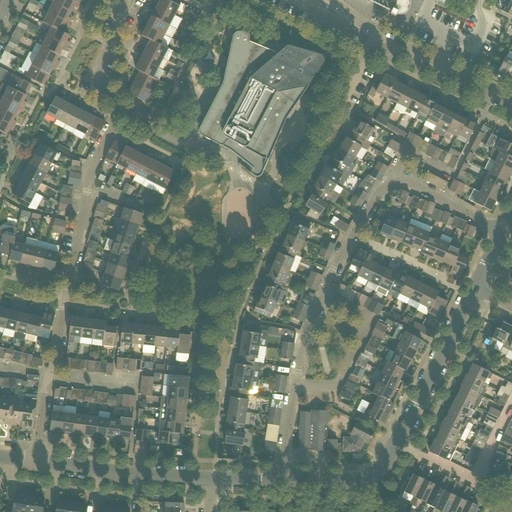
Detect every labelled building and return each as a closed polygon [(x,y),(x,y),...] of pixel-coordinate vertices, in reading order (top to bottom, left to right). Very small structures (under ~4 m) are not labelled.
[(72,0),(54,0),(53,3),(71,12),(73,7),(78,9),(80,4),(72,0)] [(180,6),(168,0),(156,0),(160,2),(157,7),(175,16),(180,6)] [(367,0),(391,12),(390,14),(396,16),(397,14),(398,15),(400,15),(401,15),(402,15),(403,15),(405,14),(406,14),(406,13),(407,12),(408,11),(409,10),(409,9),(410,8),(410,7),(410,6),(410,0),(367,0)] [(511,3),(504,0),(501,0),(498,9),(503,12),(511,16),(511,3)] [(29,3),(27,7),(36,11),(37,7),(29,3)] [(53,3),(48,12),(69,23),(71,19),(68,17),(71,12),(53,3)] [(170,26),(175,16),(157,7),(154,12),(151,10),(149,15),(170,26)] [(67,28),(69,23),(48,12),(43,22),(52,27),(52,26),(61,31),(64,26),(67,28)] [(165,35),(170,26),(149,15),(146,19),(150,21),(147,26),(165,35)] [(30,23),(21,18),(19,22),(28,27),(30,23)] [(186,22),(195,27),(197,23),(188,18),(186,22)] [(19,22),(17,26),(26,31),(28,27),(19,22)] [(195,27),(186,22),(184,26),(193,30),(195,27)] [(47,36),(68,47),(70,43),(67,41),(70,35),(61,31),(52,26),(52,27),(47,36)] [(165,35),(147,26),(144,31),(141,29),(139,34),(147,39),(159,45),(160,44),(165,35)] [(320,54),(306,51),(241,32),(240,32),(239,32),(238,32),(236,32),(235,33),(234,34),(234,35),(233,36),(233,37),(223,82),(223,84),(222,85),(202,123),(199,129),(199,130),(199,131),(199,132),(199,133),(200,134),(200,135),(201,136),(230,150),(231,151),(246,163),(243,166),(239,164),(254,177),(255,177),(256,177),(258,177),(259,177),(260,177),(261,176),(261,175),(262,174),(285,121),(286,119),(287,118),(323,65),(324,64),(324,63),(324,62),(324,61),(324,60),(324,59),(324,58),(323,57),(322,56),(321,55),(320,54)] [(47,36),(42,46),(60,55),(62,50),(65,52),(68,47),(47,36)] [(20,42),(11,38),(9,42),(18,46),(20,42)] [(177,41),(185,46),(187,42),(179,38),(177,41)] [(148,45),(146,50),(163,59),(168,48),(160,44),(159,45),(147,39),(145,43),(148,45)] [(183,50),(185,46),(177,41),(175,45),(183,50)] [(9,42),(8,45),(7,45),(12,48),(16,50),(18,46),(9,42)] [(9,52),(12,48),(7,45),(0,59),(0,62),(12,69),(18,57),(9,52)] [(42,46),(37,56),(58,66),(60,62),(57,60),(60,55),(42,46)] [(158,68),(163,59),(146,50),(143,55),(140,53),(137,57),(158,68)] [(187,58),(180,55),(178,54),(176,58),(185,62),(187,58)] [(37,56),(32,65),(50,74),(52,69),(55,71),(58,66),(37,56)] [(153,78),(158,68),(137,57),(135,62),(138,64),(135,69),(140,71),(153,78)] [(511,60),(506,57),(497,74),(497,75),(501,77),(502,75),(508,78),(511,69),(511,60)] [(23,75),(44,86),(50,74),(32,65),(28,72),(26,71),(23,75)] [(170,69),(168,73),(176,77),(178,74),(170,69)] [(140,71),(134,83),(154,93),(156,89),(154,88),(158,80),(153,78),(140,71)] [(176,77),(168,73),(166,77),(174,81),(176,77)] [(27,95),(32,85),(12,74),(10,78),(12,80),(9,86),(27,95)] [(376,93),(386,98),(395,81),(396,80),(385,74),(379,85),(374,82),(368,95),(374,98),(376,93)] [(386,98),(397,103),(406,86),(395,81),(386,98)] [(146,103),(149,96),(150,95),(152,96),(154,93),(134,83),(128,94),(146,103)] [(24,101),(27,95),(9,86),(9,87),(2,84),(0,88),(0,95),(4,97),(4,96),(25,106),(27,103),(24,101)] [(416,92),(406,86),(397,103),(394,109),(404,114),(405,112),(416,92)] [(417,114),(426,97),(416,92),(405,112),(404,114),(414,120),(417,114)] [(0,103),(0,106),(17,115),(19,110),(22,112),(25,106),(4,96),(4,97),(0,103)] [(61,99),(55,97),(46,114),(56,119),(67,98),(62,96),(61,99)] [(437,102),(426,97),(417,114),(427,119),(435,104),(436,104),(437,102)] [(65,124),(74,106),(70,104),(72,101),(67,98),(56,119),(65,124)] [(445,109),(436,104),(435,104),(427,119),(424,126),(434,131),(437,126),(445,109)] [(0,106),(0,118),(15,126),(17,122),(14,120),(17,115),(0,106)] [(75,129),(86,108),(82,106),(80,109),(74,106),(65,124),(75,129)] [(85,134),(94,117),(89,114),(91,111),(86,108),(75,129),(85,134)] [(455,115),(445,109),(437,126),(434,131),(444,136),(455,115)] [(465,120),(456,115),(455,115),(444,136),(444,137),(449,140),(452,134),(457,137),(458,135),(465,120)] [(91,141),(95,143),(106,123),(94,117),(85,134),(92,138),(91,141)] [(468,140),(477,123),(466,117),(465,120),(458,135),(468,140)] [(0,131),(6,135),(9,129),(12,131),(15,126),(0,118),(0,131)] [(378,122),(385,126),(387,123),(380,118),(378,122)] [(371,142),(368,140),(374,129),(359,120),(352,131),(354,132),(352,136),(369,146),(371,142)] [(387,128),(394,132),(397,128),(390,124),(387,128)] [(398,134),(405,138),(407,135),(400,130),(398,134)] [(410,132),(406,139),(405,143),(410,146),(416,135),(410,132)] [(355,158),(361,148),(367,151),(369,146),(352,136),(349,133),(348,133),(346,138),(340,148),(355,158)] [(44,142),(48,144),(53,136),(48,134),(44,142)] [(421,138),(416,135),(410,146),(416,149),(421,139),(421,138)] [(511,153),(511,144),(498,138),(493,148),(493,149),(499,152),(499,151),(510,157),(510,156),(511,153)] [(421,152),(426,142),(421,139),(416,149),(421,152)] [(475,152),(478,144),(480,141),(476,139),(471,150),(475,152)] [(393,159),(395,157),(397,153),(402,146),(391,140),(387,147),(388,147),(384,153),(393,159)] [(104,161),(108,163),(110,161),(115,164),(125,146),(115,141),(104,161)] [(431,145),(426,142),(421,152),(426,154),(431,145)] [(52,163),(57,153),(40,144),(35,154),(52,163)] [(431,145),(426,154),(426,155),(432,158),(437,148),(431,145)] [(125,146),(115,164),(125,169),(136,148),(133,146),(131,149),(125,146)] [(125,169),(135,174),(145,156),(140,154),(142,151),(136,148),(125,169)] [(356,166),(352,163),(355,158),(340,148),(333,159),(335,160),(334,163),(333,164),(350,174),(356,166)] [(442,151),(437,148),(432,158),(437,161),(438,160),(442,151)] [(451,148),(448,154),(453,156),(448,165),(447,166),(453,169),(461,154),(451,148)] [(493,149),(493,148),(492,148),(490,153),(490,160),(494,162),(494,161),(511,170),(511,169),(511,156),(510,156),(510,157),(499,151),(499,152),(493,149)] [(447,153),(442,151),(438,160),(443,163),(447,153)] [(448,154),(447,153),(443,163),(448,165),(453,156),(448,154)] [(46,173),(52,163),(35,154),(29,165),(46,173)] [(135,174),(145,179),(156,158),(152,156),(150,159),(145,156),(135,174)] [(145,179),(155,184),(165,167),(159,164),(161,161),(156,158),(145,179)] [(71,165),(70,172),(81,174),(82,167),(80,166),(81,162),(72,160),(71,165)] [(337,185),(341,179),(346,182),(350,174),(333,164),(334,163),(330,161),(330,160),(327,165),(321,175),(337,185)] [(384,175),(388,168),(378,161),(374,169),(384,175)] [(506,180),(511,170),(494,161),(494,162),(489,172),(506,180)] [(460,171),(464,173),(468,165),(464,163),(460,171)] [(24,174),(41,183),(46,173),(29,165),(24,174)] [(176,169),(171,166),(170,169),(165,167),(155,184),(153,189),(163,195),(176,169)] [(370,176),(369,175),(363,181),(372,187),(377,180),(380,182),(384,175),(374,169),(370,176)] [(468,175),(464,173),(460,171),(458,174),(459,174),(455,180),(459,182),(465,185),(468,187),(472,180),(468,179),(466,178),(468,175)] [(82,174),(81,174),(70,172),(69,178),(81,180),(82,174)] [(448,183),(428,172),(427,172),(423,180),(444,191),(448,183)] [(484,182),(502,190),(506,180),(489,172),(484,182)] [(36,194),(41,183),(24,174),(19,184),(36,194)] [(334,191),(337,185),(321,175),(315,186),(314,186),(314,187),(318,189),(316,192),(328,199),(334,204),(340,195),(334,191)] [(111,176),(107,184),(111,186),(115,177),(111,176)] [(68,184),(79,186),(81,180),(69,178),(68,184)] [(459,182),(455,180),(454,180),(448,190),(454,193),(459,182)] [(372,187),(363,181),(354,195),(364,201),(372,187)] [(460,196),(465,185),(459,182),(454,193),(460,196)] [(479,192),(496,201),(502,190),(484,182),(479,192)] [(126,194),(131,185),(127,183),(122,192),(126,194)] [(20,199),(18,203),(28,208),(36,194),(19,184),(13,195),(20,199)] [(126,194),(130,196),(135,187),(131,185),(126,194)] [(403,191),(401,196),(399,202),(405,204),(408,196),(409,193),(403,191)] [(328,199),(316,192),(314,196),(312,195),(305,206),(310,209),(306,216),(317,221),(327,204),(325,203),(328,199)] [(483,207),(491,211),(496,201),(479,192),(474,203),(475,204),(473,207),(481,211),(483,207)] [(141,202),(142,202),(145,204),(150,195),(146,193),(141,202)] [(150,195),(145,204),(149,206),(154,197),(150,195)] [(350,203),(360,209),(364,201),(354,195),(350,203)] [(415,208),(419,198),(413,196),(412,198),(408,196),(405,204),(409,206),(409,205),(415,208)] [(61,197),(59,203),(71,205),(72,199),(71,199),(61,197)] [(49,201),(59,206),(59,203),(51,198),(49,201)] [(429,203),(426,201),(419,198),(415,208),(421,210),(421,211),(425,212),(429,203)] [(106,214),(109,203),(101,200),(100,204),(98,203),(95,210),(106,214)] [(429,202),(429,203),(425,212),(426,213),(425,216),(430,218),(431,215),(434,208),(435,204),(429,202)] [(58,209),(69,211),(70,212),(71,205),(59,203),(59,206),(58,209)] [(139,225),(142,226),(146,212),(135,208),(134,211),(125,208),(121,219),(139,225)] [(439,210),(434,208),(431,215),(430,218),(435,220),(439,210)] [(439,210),(435,220),(441,222),(445,213),(439,210)] [(447,225),(450,217),(451,214),(445,212),(445,213),(441,222),(447,225)] [(380,233),(390,238),(391,238),(398,220),(387,216),(380,233)] [(456,228),(460,219),(454,216),(453,219),(450,217),(447,225),(451,226),(456,228)] [(311,225),(294,218),(287,234),(304,241),(311,225)] [(53,225),(65,228),(66,222),(55,219),(53,225)] [(135,236),(139,225),(121,219),(117,230),(135,236)] [(467,233),(470,226),(466,224),(467,222),(460,219),(456,228),(463,231),(463,232),(467,233)] [(335,227),(345,233),(349,226),(339,220),(335,227)] [(391,238),(401,242),(409,224),(398,220),(391,238)] [(401,242),(411,246),(412,246),(419,229),(409,224),(401,242)] [(63,234),(65,228),(53,225),(52,231),(63,234)] [(14,242),(16,237),(18,229),(6,226),(0,230),(0,233),(3,235),(2,242),(1,246),(0,248),(0,253),(10,256),(14,242)] [(471,239),(475,230),(476,228),(470,226),(467,233),(466,237),(471,239)] [(419,229),(412,246),(422,251),(423,251),(429,235),(430,235),(430,234),(419,229)] [(113,241),(132,247),(135,236),(117,230),(113,241)] [(285,247),(283,250),(296,255),(300,257),(302,253),(299,252),(304,241),(287,234),(283,246),(285,247)] [(421,253),(432,257),(440,240),(430,235),(429,235),(423,251),(422,251),(421,253)] [(324,240),(321,248),(332,253),(335,245),(324,240)] [(432,257),(442,262),(443,262),(450,244),(440,240),(432,257)] [(132,247),(113,241),(109,252),(112,253),(112,252),(128,257),(132,247)] [(20,263),(25,245),(14,242),(10,256),(9,260),(20,263)] [(450,244),(443,262),(453,266),(458,255),(461,248),(450,244)] [(32,266),(36,247),(25,245),(20,263),(32,266)] [(47,250),(36,247),(32,266),(43,269),(47,250)] [(359,247),(350,264),(360,269),(361,270),(367,259),(370,253),(359,247)] [(332,253),(321,248),(318,256),(329,260),(332,253)] [(54,271),(59,253),(47,250),(43,269),(54,271)] [(273,264),(289,271),(296,255),(283,250),(282,254),(278,253),(273,264)] [(112,252),(112,253),(108,263),(126,269),(130,258),(128,257),(112,252)] [(368,281),(376,264),(371,261),(374,255),(370,253),(367,259),(361,270),(360,269),(357,276),(368,281)] [(468,260),(458,255),(453,266),(450,273),(461,277),(468,260)] [(123,280),(126,269),(108,263),(105,274),(123,280)] [(289,271),(273,264),(268,276),(270,277),(268,281),(288,289),(291,283),(285,281),(289,271)] [(376,264),(368,281),(365,287),(375,292),(386,269),(376,264)] [(396,274),(386,269),(375,292),(386,297),(388,294),(387,293),(397,274),(396,274)] [(309,279),(319,284),(323,276),(312,271),(309,279)] [(398,299),(408,277),(397,272),(396,274),(397,274),(387,293),(388,294),(398,299)] [(105,274),(101,285),(119,291),(123,280),(105,274)] [(408,303),(418,282),(408,277),(398,299),(408,303)] [(316,291),(319,284),(309,279),(306,287),(316,291)] [(277,302),(284,305),(288,293),(287,293),(288,289),(268,281),(267,284),(265,284),(260,296),(277,302)] [(418,308),(429,287),(418,282),(408,303),(418,308)] [(341,284),(337,292),(341,294),(340,296),(346,299),(351,289),(341,284)] [(428,313),(437,296),(439,292),(429,287),(418,308),(417,309),(428,314),(428,313)] [(358,302),(361,294),(351,289),(346,299),(353,302),(354,300),(358,302)] [(362,307),(367,297),(361,294),(358,302),(356,305),(362,308),(362,307)] [(254,311),(270,318),(277,302),(260,296),(254,311)] [(439,319),(439,318),(447,302),(437,296),(428,313),(439,319)] [(368,309),(372,300),(367,297),(362,307),(368,309)] [(378,302),(372,300),(368,309),(367,310),(373,313),(378,302)] [(307,315),(310,307),(299,302),(296,310),(307,315)] [(373,313),(378,316),(384,305),(378,302),(373,313)] [(0,327),(4,328),(8,310),(0,307),(0,327)] [(20,312),(8,310),(4,328),(15,331),(20,312)] [(293,318),(304,322),(307,315),(296,310),(293,318)] [(39,330),(50,332),(55,314),(43,311),(41,318),(42,318),(39,330)] [(31,315),(20,312),(15,331),(26,334),(31,315)] [(42,318),(41,318),(31,315),(26,334),(37,337),(39,330),(42,318)] [(71,317),(69,336),(81,338),(83,319),(71,317)] [(94,320),(83,319),(81,338),(92,339),(94,320)] [(94,320),(92,339),(103,341),(105,326),(106,326),(106,322),(94,320)] [(377,322),(375,328),(385,333),(388,327),(377,322)] [(494,348),(497,342),(503,345),(509,334),(511,328),(511,326),(503,322),(499,329),(491,325),(484,338),(490,341),(488,345),(489,345),(494,348)] [(122,324),(120,343),(132,344),(134,325),(122,324)] [(145,326),(134,325),(132,344),(143,345),(145,326)] [(102,345),(114,347),(117,328),(106,326),(105,326),(103,341),(102,345)] [(155,346),(156,327),(145,326),(143,345),(142,353),(154,354),(155,346)] [(166,347),(168,328),(156,327),(155,346),(166,347)] [(259,346),(262,329),(244,327),(241,344),(259,346)] [(417,351),(422,340),(411,335),(413,332),(404,327),(402,330),(399,328),(393,339),(400,342),(417,351)] [(419,332),(430,337),(433,332),(422,327),(420,330),(419,332)] [(168,328),(166,347),(177,348),(179,334),(180,329),(168,328)] [(385,333),(375,328),(372,334),(373,334),(382,339),(385,333)] [(188,360),(188,354),(189,354),(191,335),(179,334),(177,348),(176,353),(177,353),(176,361),(185,362),(188,360)] [(370,339),(380,344),(382,339),(373,334),(370,339)] [(500,352),(506,355),(510,348),(511,349),(511,335),(509,334),(503,345),(500,352)] [(367,345),(377,349),(380,344),(370,339),(367,345)] [(283,342),(282,350),(293,352),(294,344),(283,342)] [(412,361),(417,351),(400,342),(395,352),(412,361)] [(241,356),(241,360),(254,362),(255,358),(257,359),(259,346),(241,344),(239,356),(241,356)] [(366,344),(364,350),(365,350),(372,354),(374,355),(377,349),(367,345),(366,344)] [(293,352),(282,350),(280,358),(292,360),(293,352)] [(361,353),(357,360),(366,364),(370,358),(372,354),(365,350),(363,354),(361,353)] [(406,371),(412,361),(395,352),(389,363),(404,370),(406,371)] [(42,366),(43,360),(32,357),(30,363),(42,366)] [(76,370),(78,359),(66,358),(65,366),(69,367),(69,369),(76,370)] [(89,361),(78,359),(76,370),(83,371),(84,368),(88,369),(89,361)] [(255,363),(254,362),(241,360),(240,364),(236,364),(234,376),(252,379),(255,363)] [(356,367),(355,371),(362,375),(364,371),(363,371),(366,364),(357,360),(354,366),(356,367)] [(382,372),(399,381),(404,370),(389,363),(387,362),(382,372)] [(492,374),(472,364),(466,375),(483,383),(486,378),(489,380),(492,374)] [(351,374),(347,380),(357,384),(359,379),(360,379),(362,375),(355,371),(353,375),(351,374)] [(394,390),(399,381),(382,372),(377,382),(394,390)] [(188,388),(189,376),(170,375),(169,386),(188,388)] [(276,375),(274,383),(286,385),(287,377),(276,375)] [(466,375),(461,387),(477,394),(480,387),(484,389),(487,385),(483,383),(466,375)] [(250,396),(252,379),(234,376),(232,389),(234,389),(233,393),(247,396),(250,396)] [(15,388),(16,379),(5,378),(4,387),(15,388)] [(23,380),(16,379),(15,388),(26,390),(27,382),(23,381),(23,380)] [(347,380),(344,387),(346,388),(344,391),(352,395),(354,391),(353,391),(357,384),(347,380)] [(400,393),(394,390),(377,382),(372,393),(378,396),(395,403),(400,393)] [(509,396),(511,390),(511,383),(508,382),(505,387),(501,385),(498,391),(509,396)] [(286,385),(274,383),(273,391),(285,393),(286,385)] [(187,400),(188,388),(169,386),(168,397),(168,398),(187,400)] [(54,397),(66,399),(67,390),(68,388),(60,387),(59,389),(55,389),(54,397)] [(461,387),(456,397),(476,407),(478,407),(481,400),(479,399),(481,396),(477,394),(461,387)] [(66,399),(78,400),(79,390),(72,389),(71,391),(67,390),(66,399)] [(78,400),(89,402),(90,393),(86,393),(86,390),(79,390),(78,400)] [(339,396),(349,401),(352,395),(344,391),(341,390),(339,396)] [(504,407),(507,402),(509,396),(498,391),(496,396),(500,398),(497,404),(504,407)] [(89,402),(100,403),(102,393),(94,392),(94,394),(90,393),(89,402)] [(100,403),(112,405),(113,396),(108,396),(109,393),(102,393),(100,403)] [(228,410),(247,413),(249,400),(247,399),(247,396),(233,393),(233,397),(231,397),(228,410)] [(116,397),(113,396),(112,405),(122,406),(124,395),(123,395),(117,394),(116,397)] [(374,406),(391,414),(396,404),(395,403),(378,396),(374,406)] [(10,422),(14,397),(8,397),(7,401),(2,401),(0,414),(0,418),(5,419),(4,424),(8,424),(8,422),(10,422)] [(19,398),(14,397),(10,422),(13,423),(12,425),(16,426),(16,424),(22,425),(22,422),(24,404),(18,403),(19,398)] [(166,409),(186,411),(187,400),(168,398),(168,397),(162,397),(160,408),(166,409)] [(456,397),(451,407),(471,417),(476,407),(456,397)] [(33,425),(37,400),(31,400),(30,405),(24,404),(22,422),(28,422),(27,427),(30,427),(31,425),(33,425)] [(364,414),(385,425),(391,414),(374,406),(369,404),(364,414)] [(53,411),(50,430),(62,432),(64,413),(65,408),(54,406),(53,411)] [(471,417),(451,407),(445,419),(465,428),(471,417)] [(488,412),(499,417),(501,413),(490,407),(488,412)] [(165,420),(184,422),(186,411),(166,409),(160,408),(159,420),(165,420)] [(280,418),(282,410),(270,408),(269,416),(280,418)] [(230,427),(244,429),(244,425),(245,425),(247,413),(228,410),(226,422),(231,423),(230,427)] [(327,439),(328,411),(311,410),(311,412),(300,412),(299,427),(298,427),(298,428),(300,428),(299,448),(312,448),(312,450),(323,451),(323,449),(337,449),(337,440),(327,439)] [(488,412),(483,423),(487,425),(493,428),(496,423),(496,424),(499,417),(488,412)] [(76,414),(64,413),(62,432),(73,433),(76,414)] [(87,416),(76,414),(73,433),(85,435),(87,416)] [(98,417),(87,416),(85,435),(96,436),(98,417)] [(278,435),(279,426),(280,418),(269,416),(268,424),(266,433),(278,435)] [(110,419),(98,417),(96,436),(107,438),(110,419)] [(119,437),(130,438),(133,419),(121,418),(120,420),(121,420),(119,437)] [(121,420),(120,420),(110,419),(107,438),(119,439),(119,437),(121,420)] [(440,430),(460,439),(465,428),(445,419),(440,430)] [(184,422),(165,420),(164,431),(164,432),(178,433),(178,434),(183,434),(184,422)] [(343,437),(343,452),(360,453),(360,451),(362,452),(364,448),(362,447),(365,442),(369,443),(375,430),(357,421),(349,438),(343,437)] [(487,425),(484,431),(480,429),(477,434),(488,439),(491,434),(490,434),(493,428),(487,425)] [(225,443),(243,446),(245,433),(243,433),(244,429),(230,427),(229,431),(227,430),(225,443)] [(435,440),(455,450),(460,439),(440,430),(435,440)] [(177,445),(178,434),(178,433),(164,432),(164,431),(160,431),(158,443),(177,445)] [(264,449),(275,451),(278,435),(266,433),(265,441),(264,449)] [(472,445),(483,449),(485,445),(488,439),(477,434),(472,445)] [(511,444),(511,437),(504,434),(501,441),(511,446),(511,444)] [(435,440),(429,451),(449,461),(455,450),(435,440)] [(467,456),(477,461),(481,454),(483,449),(472,445),(467,456)] [(493,456),(504,461),(507,455),(496,450),(493,456)] [(475,467),(477,461),(467,456),(464,461),(475,467)] [(493,456),(488,467),(499,472),(504,461),(493,456)] [(400,490),(413,496),(415,497),(424,479),(426,476),(421,474),(420,477),(409,472),(400,490)] [(411,500),(416,503),(418,499),(425,503),(426,503),(434,485),(435,486),(437,482),(432,479),(430,482),(424,479),(415,497),(413,496),(411,500)] [(426,503),(425,503),(434,508),(436,509),(445,491),(447,488),(442,486),(441,489),(435,486),(434,485),(426,503)] [(434,508),(432,511),(433,511),(438,511),(439,511),(442,511),(448,511),(456,496),(458,493),(453,491),(452,494),(445,491),(436,509),(434,508)] [(27,511),(30,497),(15,495),(14,507),(6,506),(5,511),(27,511)] [(456,496),(448,511),(461,511),(467,501),(469,498),(464,496),(462,499),(456,496)] [(42,511),(44,498),(30,497),(27,511),(49,511),(42,511)] [(71,511),(72,502),(58,500),(56,511),(49,511),(71,511)] [(473,504),(467,501),(461,511),(476,511),(480,503),(475,500),(473,504)] [(85,511),(87,504),(72,502),(71,511),(85,511)] [(183,511),(184,503),(162,502),(161,511),(183,511)]
